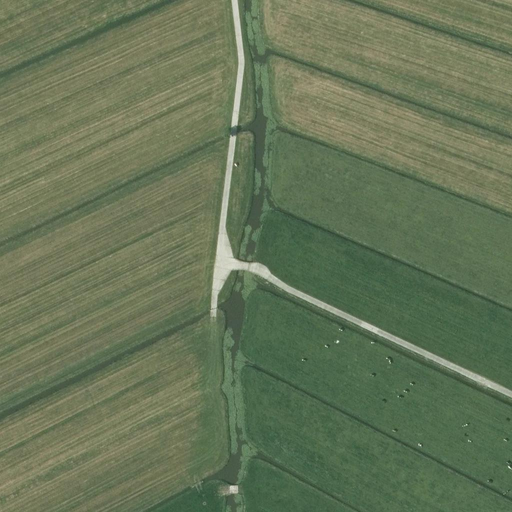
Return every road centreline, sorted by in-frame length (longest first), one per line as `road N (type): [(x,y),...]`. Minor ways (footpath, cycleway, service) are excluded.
road 1 (track): [(511,396),(322,311),(254,269),(216,265)]
road 2 (track): [(212,317),(241,63),(234,0)]
